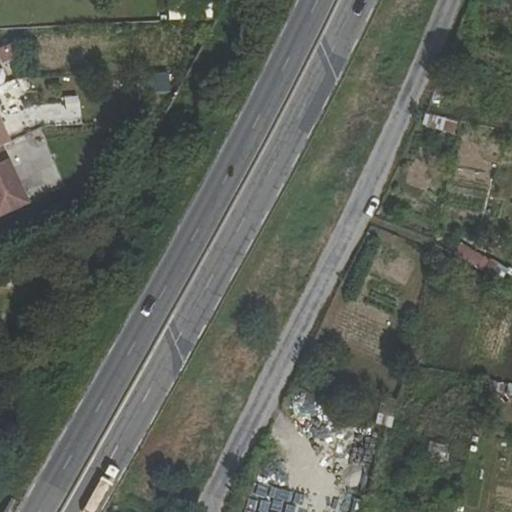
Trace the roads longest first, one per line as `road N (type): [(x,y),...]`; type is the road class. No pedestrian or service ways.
road 1 (primary): [(317,0),(41,511)]
road 2 (primary): [(84,511),(358,0)]
road 3 (unclassified): [(208,511),(452,0)]
